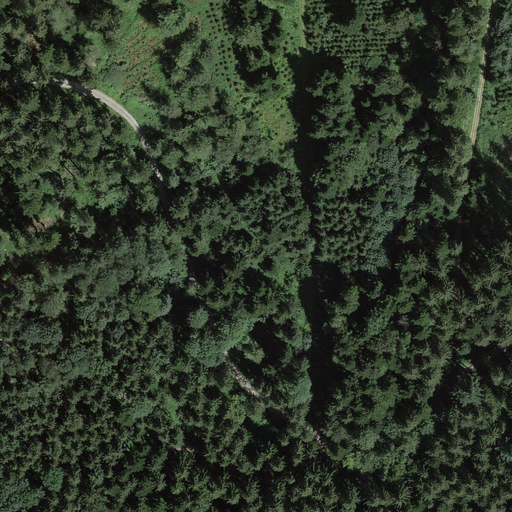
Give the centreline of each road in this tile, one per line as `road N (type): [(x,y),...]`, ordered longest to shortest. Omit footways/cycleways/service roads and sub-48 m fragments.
road 1 (track): [(325,443),(251,393),(222,354),(148,145),(127,114),(89,89),(57,81),(0,85)]
road 2 (track): [(446,387),(429,423),(396,444),(360,450),(325,443),(301,461),(245,471),(163,435),(78,366),(0,339)]
road 3 (track): [(446,387),(462,206),(495,0)]
